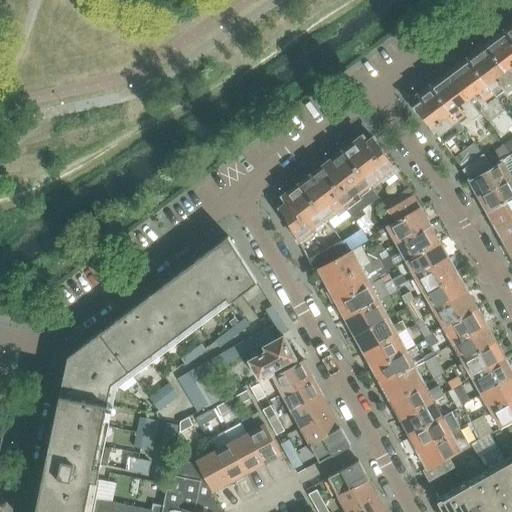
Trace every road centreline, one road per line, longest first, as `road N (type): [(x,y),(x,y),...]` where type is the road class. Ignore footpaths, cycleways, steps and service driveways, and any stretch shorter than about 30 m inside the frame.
road 1 (residential): [(373,443),(238,193)]
road 2 (residential): [(372,93),(445,191),(511,309)]
road 3 (residential): [(238,193),(53,333),(47,347)]
road 4 (residential): [(13,511),(47,347)]
road 5 (residential): [(372,93),(238,193)]
road 6 (residential): [(496,0),(372,93)]
road 7 (residential): [(247,511),(373,443)]
